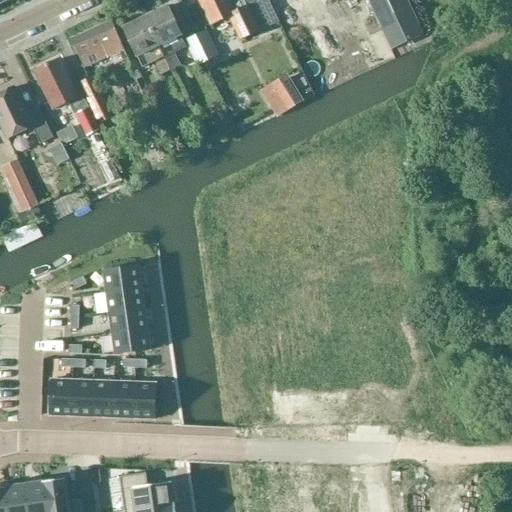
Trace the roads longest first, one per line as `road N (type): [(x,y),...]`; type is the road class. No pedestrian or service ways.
road 1 (residential): [(373,452),(0,444)]
road 2 (residential): [(511,455),(373,452)]
